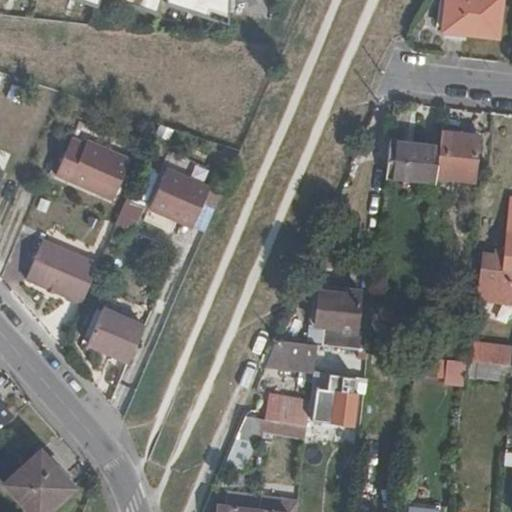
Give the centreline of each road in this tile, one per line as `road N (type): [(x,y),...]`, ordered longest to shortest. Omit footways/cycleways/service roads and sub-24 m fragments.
road 1 (residential): [(135,511),(113,460),(0,332)]
road 2 (residential): [(387,70),(511,84)]
